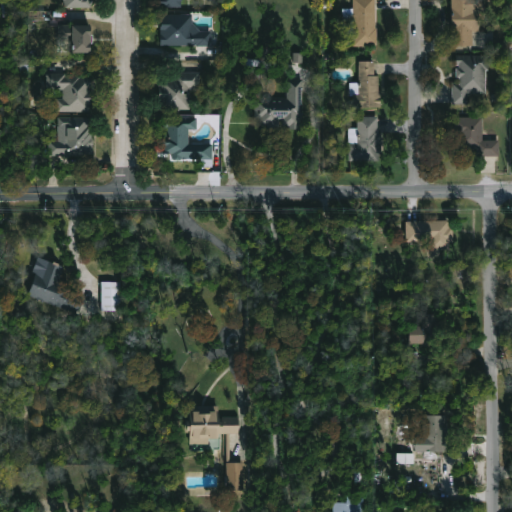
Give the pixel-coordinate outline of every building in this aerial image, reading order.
[(94,0),(94,8),(60,7),(60,0),(94,0)] [(181,7),(181,0),(160,0),(160,8),(181,7)] [(376,0),(376,8),(375,28),(377,28),(377,46),(354,46),(354,20),(343,20),(343,8),(354,8),(354,0),(376,0)] [(471,46),(452,46),(452,0),(485,0),(485,13),(481,13),(480,31),(473,31),(473,46),(471,46)] [(193,24),(201,31),(212,31),(212,46),(161,45),(161,14),(193,14),(193,24)] [(74,25),(92,27),(91,54),(73,53),(73,41),(59,40),(59,25),(74,25)] [(489,55),(489,69),(487,69),(486,94),(468,93),(468,104),(452,103),(453,82),(460,82),(460,78),(457,78),(457,67),(459,67),(459,65),(457,65),(457,54),(489,55)] [(375,73),(375,75),(382,75),(382,109),(356,109),(356,97),(351,97),(351,83),(362,83),(362,81),(360,81),(360,61),(376,62),(375,73)] [(190,88),(190,109),(160,109),(160,86),(162,86),(162,80),(174,80),(174,72),(200,72),(200,88),(190,88)] [(67,74),(67,76),(92,76),(92,88),(90,88),(90,92),(92,92),(93,112),(57,112),(57,99),(64,99),(64,90),(51,90),(51,74),(67,74)] [(302,119),(302,130),(289,130),(289,126),(283,126),(283,120),(280,120),(280,129),(269,129),(269,125),(261,125),(261,119),(255,119),(256,98),(288,99),(288,80),(304,80),(304,119),(302,119)] [(197,129),(189,129),(188,143),(212,144),(212,160),(174,159),(174,153),(163,153),(162,136),(164,136),(165,116),(198,117),(197,129)] [(379,119),(380,134),(382,134),(382,159),(361,159),(361,162),(349,162),(349,128),(358,128),(358,116),(379,116),(379,119)] [(485,117),(484,140),(499,140),(499,157),(478,156),(478,150),(458,150),(458,137),(456,137),(457,117),(485,117)] [(90,127),(90,132),(92,132),(92,140),(95,140),(95,159),(50,158),(50,141),(65,141),(65,131),(62,128),(59,128),(59,118),(90,118),(90,127)] [(447,229),(448,256),(431,257),(430,240),(407,240),(407,220),(446,219),(447,229)] [(46,259),(59,263),(58,264),(64,267),(58,285),(83,294),(76,312),(28,295),(37,272),(41,273),(46,259)] [(101,311),(120,311),(121,282),(101,282),(101,311)] [(442,313),(441,345),(411,342),(412,325),(422,326),(423,313),(442,313)] [(220,405),(219,416),(239,416),(239,433),(231,433),(231,462),(245,462),(245,489),(228,489),(227,433),(220,433),(220,437),(209,437),(209,444),(190,444),(191,432),(185,432),(185,419),(190,419),(190,405),(220,405)] [(447,415),(447,420),(449,420),(449,434),(447,434),(447,451),(416,451),(416,437),(425,437),(425,415),(447,415)] [(364,496),(363,511),(333,511),(334,494),(364,496)]
